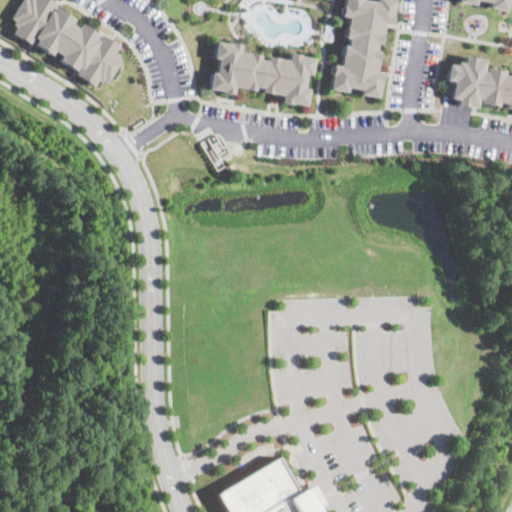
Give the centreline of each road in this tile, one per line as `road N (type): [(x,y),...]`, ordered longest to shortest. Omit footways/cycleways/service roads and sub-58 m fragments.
road 1 (residential): [(186,511),(168,474),(152,389),(149,240),(134,179),(97,127),(0,58)]
road 2 (residential): [(511,143),(436,132),(306,138),(176,112),(120,157)]
road 3 (residential): [(110,0),(161,47),(176,112)]
road 4 (residential): [(423,0),(410,133)]
